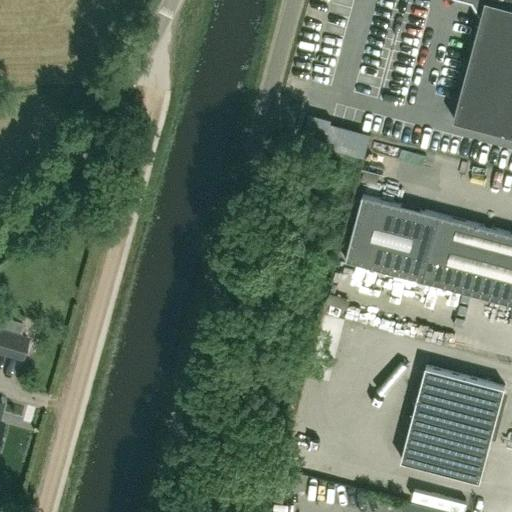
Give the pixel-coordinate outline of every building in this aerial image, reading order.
[(511,0),(478,0),(483,8),(454,119),(511,134),(511,0)] [(301,141),(364,158),(371,133),(331,122),(331,119),(309,113),(301,141)] [(511,231),(440,212),(364,192),(345,258),(423,278),(511,301),(511,231)] [(0,329),(0,349),(20,355),(26,336),(0,329)] [(426,364),(401,458),(480,479),(505,384),(426,364)]
